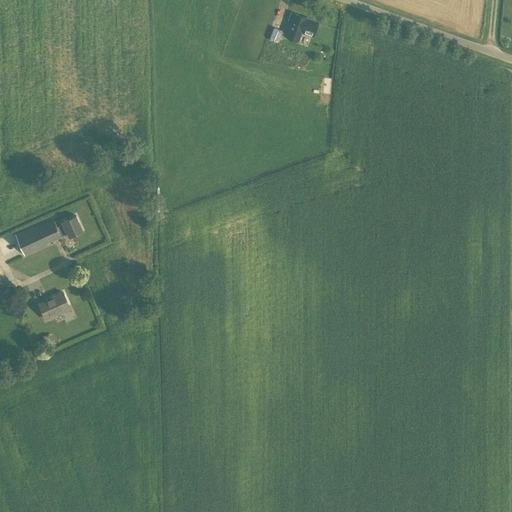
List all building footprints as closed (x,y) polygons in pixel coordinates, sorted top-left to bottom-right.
[(313,36),(318,22),(291,12),(288,19),(292,21),(286,36),(298,40),(301,31),(313,36)] [(276,26),(271,36),(280,40),(285,30),(276,26)] [(62,236),(61,235),(68,232),(69,236),(82,230),(76,215),(62,221),(63,223),(57,227),(53,219),(41,224),(38,223),(15,234),(25,255),(48,245),(47,243),(62,236)] [(46,319),(70,308),(62,292),(39,303),(46,319)] [(43,351),(54,349),(52,340),(42,342),(43,351)]
